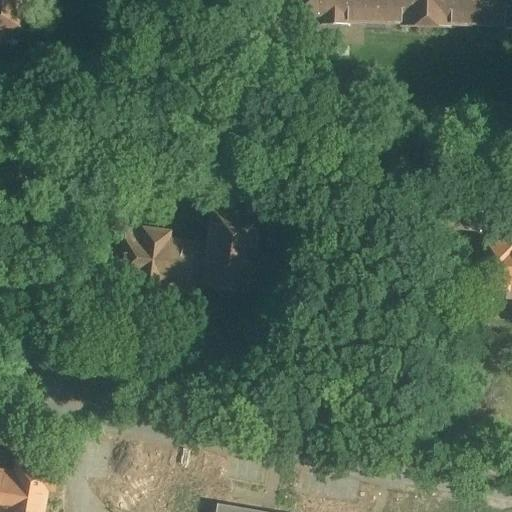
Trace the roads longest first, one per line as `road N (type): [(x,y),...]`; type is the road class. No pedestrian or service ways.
road 1 (residential): [(0,408),(511,498)]
road 2 (residential): [(511,206),(352,212),(0,171)]
